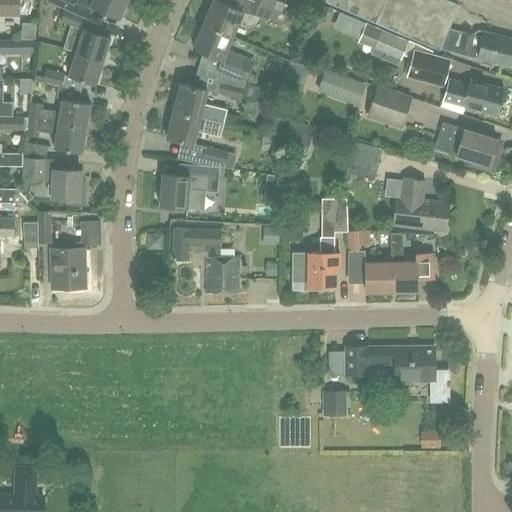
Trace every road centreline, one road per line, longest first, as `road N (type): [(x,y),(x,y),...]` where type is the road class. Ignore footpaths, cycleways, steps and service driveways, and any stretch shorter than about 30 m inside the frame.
road 1 (residential): [(489,316),(124,324)]
road 2 (residential): [(172,0),(126,140),(124,324)]
road 3 (residential): [(481,504),(489,316)]
road 4 (residential): [(124,324),(0,321)]
